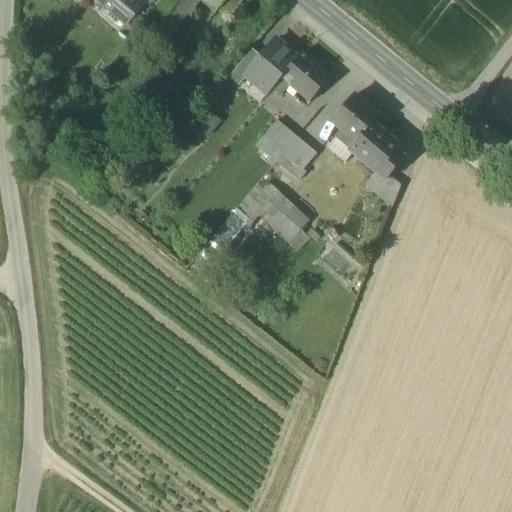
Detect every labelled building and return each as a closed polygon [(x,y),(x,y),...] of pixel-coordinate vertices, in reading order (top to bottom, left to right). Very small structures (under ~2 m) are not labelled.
[(140,4),(135,0),(95,0),(117,18),(124,25),(140,4)] [(166,0),(143,29),(163,46),(175,31),(172,28),(194,0),(166,0)] [(199,0),(215,13),(217,11),(226,0),(199,0)] [(226,0),(217,11),(227,20),(243,0),(226,0)] [(118,33),(129,42),(154,10),(143,1),(140,4),(124,25),(118,33)] [(272,89),(281,78),(296,60),(275,42),(261,58),(246,75),(247,76),(268,94),(272,90),(272,89)] [(117,56),(124,61),(131,53),(124,47),(117,56)] [(229,78),(239,86),(247,76),(246,75),(261,58),(252,50),(229,78)] [(301,54),(296,60),(281,78),(290,86),(310,103),(330,79),(301,54)] [(272,90),(281,97),(290,86),(281,78),(272,89),(272,90)] [(336,138),(355,154),(362,146),(363,147),(376,132),(371,127),(377,119),(352,98),(332,121),(343,130),(336,138)] [(196,128),(206,137),(218,123),(207,114),(196,128)] [(256,146),(265,154),(287,130),(276,121),(256,146)] [(297,138),(287,130),(265,154),(276,163),(297,138)] [(378,130),(376,132),(363,147),(362,146),(355,154),(386,181),(389,178),(393,173),(396,165),(391,161),(400,150),(378,130)] [(318,156),(297,138),(276,163),(297,181),(318,156)] [(370,200),(389,217),(401,188),(389,178),(386,181),(370,200)] [(243,215),(253,223),(263,210),(254,202),(243,215)]
